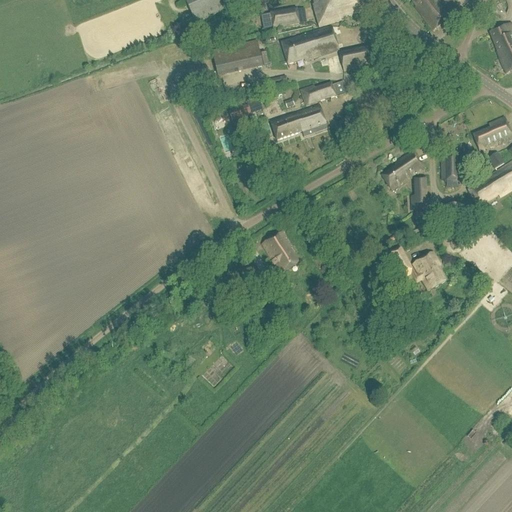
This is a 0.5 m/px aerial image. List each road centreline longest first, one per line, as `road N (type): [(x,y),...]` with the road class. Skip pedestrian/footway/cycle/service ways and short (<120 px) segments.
road 1 (unclassified): [(0,430),(86,347),(201,256),(491,88)]
road 2 (unknown): [(428,121),(435,244)]
